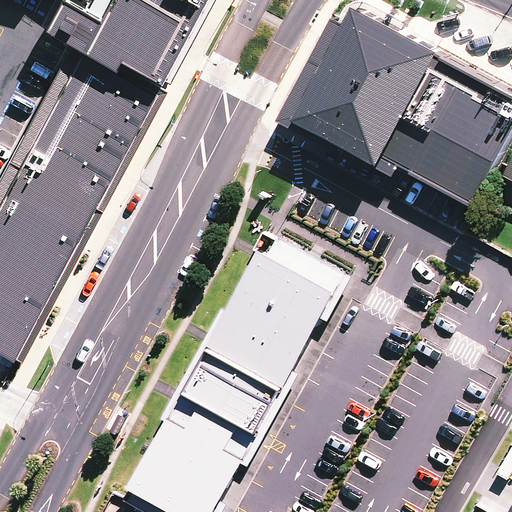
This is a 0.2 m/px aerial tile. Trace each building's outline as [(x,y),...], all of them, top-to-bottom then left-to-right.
[(106,0),(101,10),(80,0),(55,0),(44,23),(72,37),(65,50),(8,156),(19,162),(0,197),(0,346),(13,353),(93,203),(101,207),(166,86),(117,60),(121,51),(170,77),(210,0),(106,0)] [(461,83),(354,27),(309,112),(416,168),(461,83)] [(511,96),(508,94),(494,119),(511,129),(511,96)] [(170,417),(126,497),(153,511),(224,511),(230,502),(223,499),(243,461),(250,465),(301,372),(295,368),(323,317),(329,320),(354,274),(280,234),(271,251),(263,247),(229,309),(224,307),(165,415),(170,417)] [(511,511),(511,453),(502,471),(511,476),(511,507),(509,511),(511,511)]
